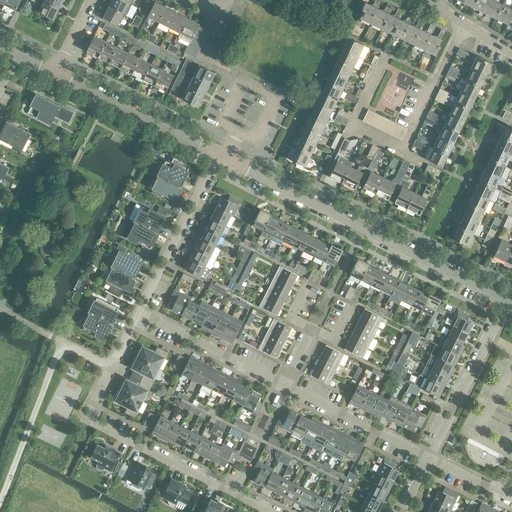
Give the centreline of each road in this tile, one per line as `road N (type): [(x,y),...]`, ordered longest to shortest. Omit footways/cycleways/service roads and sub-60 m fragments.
road 1 (unclassified): [(505,300),(216,154)]
road 2 (residential): [(86,420),(268,511)]
road 3 (unclassified): [(216,154),(56,72)]
road 4 (residential): [(138,313),(216,154)]
road 5 (residential): [(429,458),(505,300)]
road 6 (residential): [(284,386),(138,313)]
road 7 (residential): [(429,458),(284,386)]
